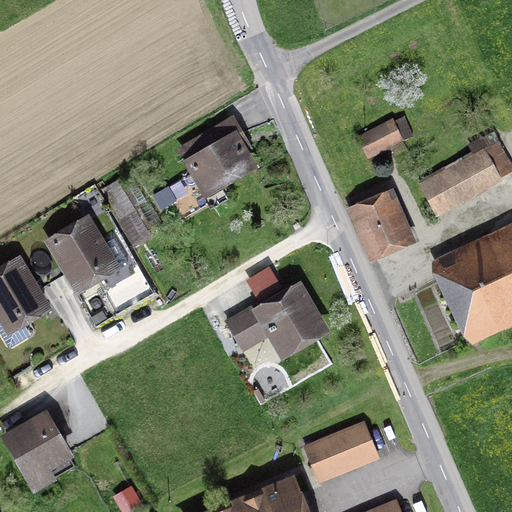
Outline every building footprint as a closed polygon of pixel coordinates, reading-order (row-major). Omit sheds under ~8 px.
[(242,150),(248,147),(232,119),(182,148),(208,194),(253,168),(242,150)] [(359,140),(366,154),(401,137),(394,123),(359,140)] [(416,181),(436,218),(502,183),(500,180),(511,173),(511,166),(491,127),(465,140),(472,152),(416,181)] [(134,238),(147,231),(120,186),(108,193),(134,238)] [(387,193),(345,211),(365,257),(407,239),(387,193)] [(88,221),(52,242),(77,287),(101,273),(104,279),(128,265),(114,240),(102,246),(88,221)] [(511,239),(443,273),(470,329),(511,308),(511,239)] [(0,323),(0,335),(9,351),(31,338),(22,322),(45,308),(18,263),(0,273),(0,312),(5,321),(0,323)] [(257,303),(224,322),(242,354),(267,340),(281,365),(331,336),(301,284),(259,308),(257,303)] [(70,455),(47,416),(5,440),(34,490),(58,477),(52,466),(70,455)] [(380,457),(364,418),(303,444),(319,483),(380,457)] [(311,511),(294,469),(189,511),(311,511)] [(122,511),(141,502),(131,484),(112,494),(121,511),(122,511)] [(402,511),(397,497),(358,511),(402,511)]
